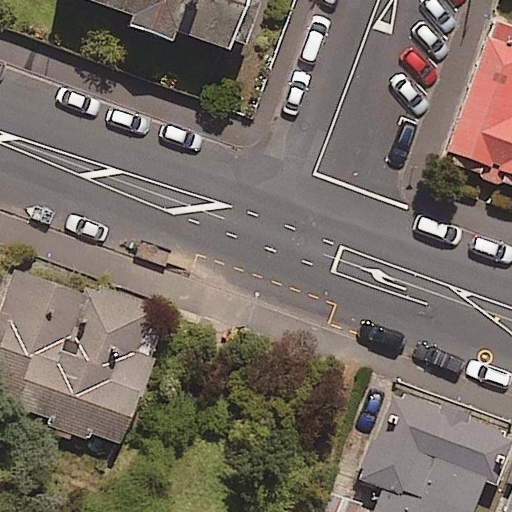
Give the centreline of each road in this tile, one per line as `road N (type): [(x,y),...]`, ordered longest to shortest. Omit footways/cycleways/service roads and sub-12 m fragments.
road 1 (tertiary): [(287,240),(0,135)]
road 2 (residential): [(375,0),(287,240)]
road 3 (tertiary): [(511,320),(287,240)]
